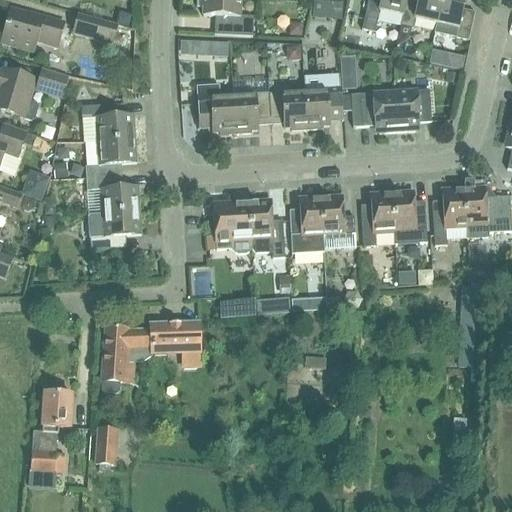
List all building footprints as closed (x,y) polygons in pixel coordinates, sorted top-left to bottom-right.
[(200,0),(200,10),(203,10),(202,19),(214,19),(214,25),(222,25),(222,38),(251,40),(251,33),(252,21),(239,20),(240,0),(200,0)] [(368,0),(365,17),(361,32),(375,35),(377,23),(400,28),(406,0),(368,0)] [(418,0),(418,2),(409,0),(406,0),(400,28),(413,31),(415,22),(436,26),(441,0),(418,0)] [(441,0),(436,26),(434,36),(455,41),(468,44),(475,15),(462,12),(465,0),(441,0)] [(329,3),(323,18),(339,25),(345,10),(329,3)] [(11,12),(1,47),(33,56),(36,45),(57,51),(64,26),(37,18),(37,21),(28,19),(28,17),(11,12)] [(78,18),(72,37),(112,47),(117,28),(78,18)] [(290,26),(289,39),(302,39),(302,26),(290,26)] [(214,46),(214,60),(227,60),(227,46),(214,46)] [(298,63),(298,48),(285,48),(284,62),(298,63)] [(433,54),(430,67),(442,69),(445,57),(433,54)] [(62,103),(69,80),(43,72),(36,95),(62,103)] [(0,114),(10,117),(31,124),(34,122),(38,109),(36,106),(29,104),(35,83),(2,73),(2,75),(0,74),(0,114)] [(447,76),(446,84),(458,85),(459,78),(447,76)] [(342,110),(341,99),(340,92),(339,78),(303,80),(304,94),(306,133),(322,132),(322,130),(329,129),(328,120),(342,119),(342,110)] [(355,81),(341,82),(342,93),(356,92),(355,81)] [(219,138),(235,137),(233,98),(219,99),(218,87),(196,89),(198,128),(212,127),(213,136),(219,136),(219,138)] [(429,93),(394,95),(397,135),(415,134),(415,129),(419,129),(419,125),(431,125),(429,93)] [(284,123),(284,127),(284,132),(291,132),(291,134),(306,133),(304,94),(268,96),(270,123),(284,123)] [(379,136),(397,135),(394,95),(341,99),(342,110),(351,110),(353,130),(374,129),(374,132),(379,131),(379,136)] [(256,124),(270,123),(268,96),(233,98),(235,137),(251,136),(251,134),(257,134),(256,124)] [(89,109),(81,110),(82,122),(94,121),(95,145),(134,143),(133,119),(118,120),(110,120),(109,108),(89,109)] [(0,168),(5,156),(18,160),(26,136),(2,128),(0,135),(0,168)] [(136,167),(134,143),(95,145),(85,146),(86,170),(85,170),(85,182),(94,181),(94,169),(136,167)] [(63,167),(53,168),(54,182),(64,181),(63,167)] [(29,180),(22,198),(25,199),(28,200),(35,203),(41,205),(49,182),(35,177),(29,180)] [(95,193),(94,181),(85,182),(86,194),(95,193)] [(0,203),(17,210),(21,197),(0,189),(0,203)] [(102,217),(139,214),(137,190),(100,193),(102,217)] [(484,190),(463,191),(465,232),(466,242),(488,240),(488,237),(498,236),(511,235),(509,200),(485,201),(484,190)] [(446,243),(466,241),(463,191),(442,193),(443,204),(432,205),(434,249),(446,249),(446,243)] [(408,241),(415,247),(427,246),(425,215),(424,205),(413,206),(413,194),(392,196),(394,235),(408,235),(408,241)] [(374,237),(394,235),(392,196),(371,197),(371,208),(360,209),(363,250),(375,249),(374,237)] [(32,213),(35,203),(28,200),(25,199),(22,209),(24,213),(28,215),(32,213)] [(355,251),(355,245),(353,219),(342,220),(341,199),(320,200),(323,252),(324,252),(355,251)] [(323,252),(320,200),(299,202),(300,213),(289,214),(290,223),(291,248),(292,257),(324,255),(324,252),(323,252)] [(249,204),(252,249),(256,255),(272,255),(272,261),(284,260),(282,223),(271,224),(270,203),(249,204)] [(249,204),(213,207),(216,253),(233,252),(235,255),(238,256),(245,255),(249,253),(252,249),(249,204)] [(44,218),(55,219),(56,212),(52,208),(45,207),(44,218)] [(117,240),(126,239),(141,238),(139,214),(102,217),(87,218),(88,241),(89,241),(90,254),(118,252),(117,240)] [(45,229),(57,229),(57,219),(45,220),(45,229)] [(0,279),(5,282),(13,260),(0,256),(0,279)] [(370,259),(360,260),(361,278),(371,277),(370,259)] [(209,267),(188,266),(187,295),(208,296),(209,267)] [(399,288),(410,287),(410,279),(405,275),(398,275),(399,288)] [(289,278),(279,279),(279,297),(290,296),(289,278)] [(462,290),(460,330),(474,331),(476,291),(462,290)] [(339,300),(327,301),(327,313),(340,312),(339,300)] [(255,305),(257,319),(290,316),(289,302),(255,305)] [(291,302),(291,316),(306,314),(305,302),(291,302)] [(254,304),(219,307),(220,322),(255,319),(254,304)] [(511,305),(503,305),(502,318),(511,318),(511,305)] [(200,371),(199,357),(198,326),(150,328),(151,333),(128,333),(128,332),(105,331),(101,384),(101,393),(103,396),(116,397),(119,394),(119,385),(133,386),(134,366),(125,365),(125,361),(129,361),(130,352),(152,351),(152,357),(181,357),(181,372),(200,371)] [(305,360),(305,373),(325,373),(326,361),(305,360)] [(33,434),(30,474),(54,475),(62,476),(63,458),(55,457),(56,437),(58,437),(58,431),(61,431),(70,432),(71,418),(72,398),(44,397),(42,416),(42,428),(41,430),(42,430),(42,435),(33,434)] [(96,431),(94,468),(115,470),(117,432),(96,431)]
